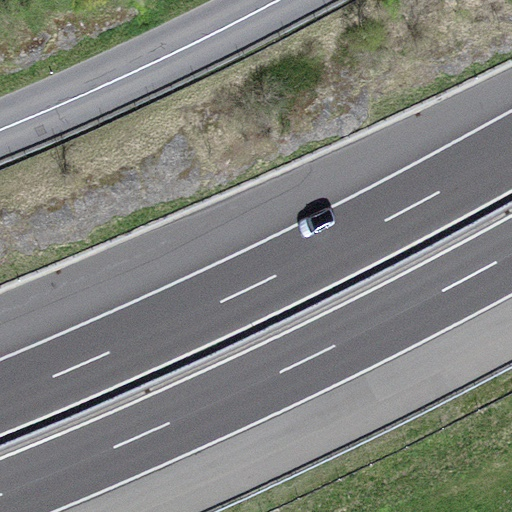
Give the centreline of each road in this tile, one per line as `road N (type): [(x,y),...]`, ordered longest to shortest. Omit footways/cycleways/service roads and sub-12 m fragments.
road 1 (motorway): [(511,154),(280,275),(0,402)]
road 2 (motorway): [(0,494),(316,356),(511,255)]
road 3 (tertiary): [(254,0),(0,119)]
